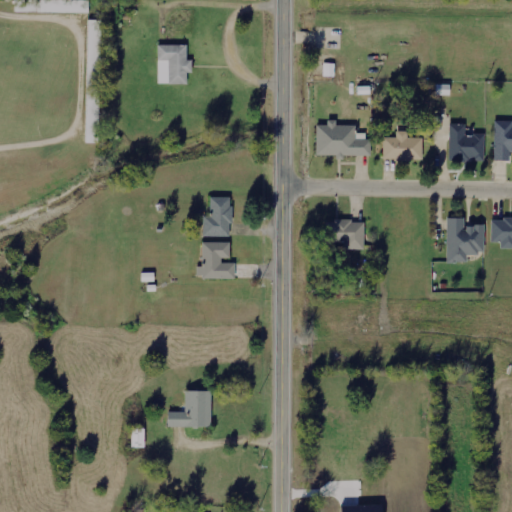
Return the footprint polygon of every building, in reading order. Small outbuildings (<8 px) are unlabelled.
[(89,0),(81,0),(15,0),(16,12),(89,13),(89,0)] [(101,34),(101,20),(89,20),(88,34),(101,34)] [(158,84),(187,85),(188,73),(192,73),(193,60),(187,60),(187,45),(159,44),(158,84)] [(436,95),(450,95),(450,85),(436,85),(436,95)] [(494,161),(510,161),(510,152),(511,152),(511,121),(495,121),(494,161)] [(450,160),(485,161),(485,135),(466,135),(466,124),(450,124),(450,160)] [(316,155),(371,156),(372,140),(355,140),(355,126),(316,125),(316,155)] [(397,138),(384,138),(384,160),(423,160),(423,138),(408,138),(408,132),(397,132),(397,138)] [(203,237),(232,237),(232,198),(211,198),(211,216),(204,216),(203,237)] [(485,254),(484,225),(465,226),(465,218),(447,218),(447,263),(466,263),(466,254),(485,254)] [(511,218),(491,219),(491,242),(501,242),(501,248),(511,248),(511,218)] [(365,250),(365,221),(325,221),(325,243),(344,243),(344,250),(365,250)] [(230,242),(202,243),(202,267),(197,267),(197,279),(235,278),(235,261),(231,261),(230,242)] [(168,427),(212,427),(211,391),(185,391),(186,412),(168,412),(168,427)] [(145,448),(145,429),(132,429),(132,448),(145,448)]
